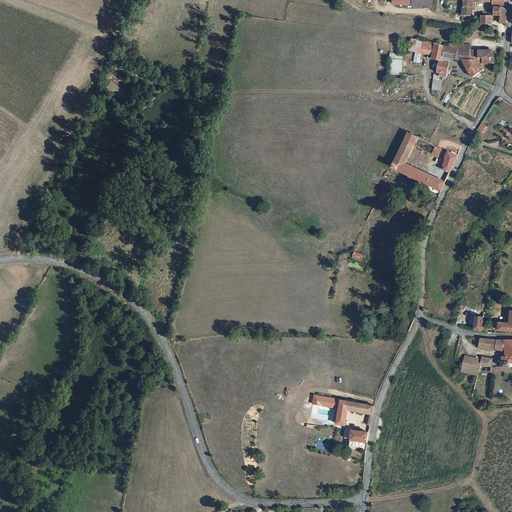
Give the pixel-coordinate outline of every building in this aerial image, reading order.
[(461,0),(461,13),(470,14),(471,2),(493,2),(493,6),(503,6),(504,0),(461,0)] [(503,6),(493,6),(493,14),(499,14),(499,21),(506,22),(506,10),(503,6)] [(492,29),(492,14),(482,14),(482,29),(492,29)] [(420,53),(422,42),(409,40),(408,51),(420,53)] [(431,54),(433,44),(422,42),(420,53),(431,54)] [(431,54),(431,58),(438,59),(441,59),(442,55),(448,56),(461,59),(471,77),(482,69),(478,63),(468,60),(469,52),(462,50),(456,49),(451,48),(444,45),(433,44),(431,54)] [(462,44),(462,50),(469,52),(468,60),(478,63),(487,64),(488,63),(493,63),(494,56),(492,56),(493,51),(488,50),(472,52),(472,46),(462,44)] [(389,74),(402,74),(402,53),(389,53),(389,74)] [(438,59),(438,63),(437,70),(440,71),(445,72),(447,61),(441,60),(441,59),(438,59)] [(433,74),(432,89),(440,90),(441,75),(433,74)] [(484,133),(487,127),(481,123),(477,129),(484,133)] [(393,167),(409,175),(442,191),(446,182),(406,163),(413,148),(437,159),(443,148),(418,136),(410,132),(393,167)] [(450,174),(458,156),(451,152),(448,156),(443,153),(441,158),(445,160),(442,166),(444,167),(442,170),(450,174)] [(409,175),(393,167),(390,173),(406,181),(409,175)] [(497,329),(511,330),(511,310),(510,310),(508,323),(498,322),(497,329)] [(473,329),(481,330),(483,312),(475,312),(473,329)] [(511,339),(486,338),(474,336),(472,341),(478,343),(478,347),(505,350),(506,355),(501,355),(501,367),(511,365),(511,339)] [(460,371),(477,375),(479,365),(480,361),(464,357),(460,371)] [(366,414),(371,415),(375,406),(313,396),(312,404),(332,408),(330,422),(333,422),(333,424),(342,425),(345,411),(366,414)] [(357,440),(367,441),(368,432),(348,430),(348,433),(342,432),(342,439),(348,439),(347,447),(349,447),(349,448),(350,449),(350,450),(351,450),(352,450),(353,450),(354,449),(354,448),(356,448),(357,440)]
